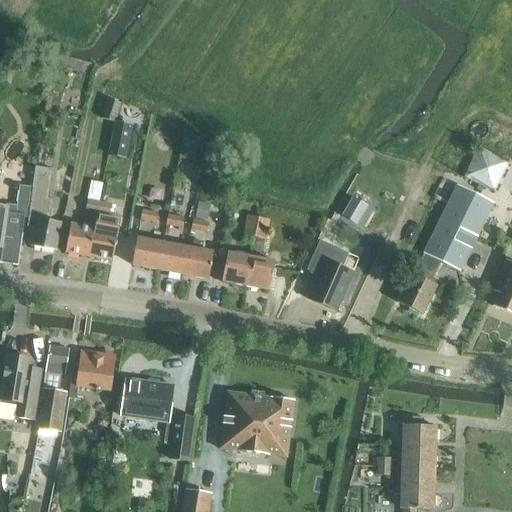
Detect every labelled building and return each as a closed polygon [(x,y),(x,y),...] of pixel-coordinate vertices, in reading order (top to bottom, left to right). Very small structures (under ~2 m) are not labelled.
[(46,97),(44,110),(58,112),(60,99),(46,97)] [(114,124),(120,105),(107,101),(101,120),(114,124)] [(115,123),(109,155),(126,158),(132,127),(115,123)] [(183,138),(180,159),(194,162),(198,141),(183,138)] [(482,146),(467,176),(496,190),(511,160),(482,146)] [(38,220),(33,246),(56,251),(61,225),(51,222),(53,200),(50,199),(53,170),(37,168),(30,219),(38,220)] [(90,258),(102,194),(101,194),(102,187),(92,185),(83,229),(73,227),(67,254),(90,258)] [(0,262),(20,265),(26,218),(30,219),(33,189),(21,187),(18,206),(7,205),(7,207),(0,206),(0,262)] [(461,272),(494,206),(458,188),(424,255),(426,256),(401,305),(423,316),(438,287),(432,285),(444,263),(461,272)] [(355,223),(366,205),(354,198),(343,216),(355,223)] [(100,204),(90,258),(112,263),(120,219),(109,217),(111,206),(100,204)] [(198,204),(195,219),(206,221),(209,206),(198,204)] [(140,222),(156,225),(158,214),(142,211),(140,222)] [(324,219),(301,215),(300,223),(322,228),(324,219)] [(166,227),(182,229),(184,219),(168,216),(166,227)] [(256,237),(260,218),(247,216),(244,235),(256,237)] [(260,218),(256,237),(266,239),(270,220),(260,218)] [(337,219),(331,233),(342,238),(348,224),(337,219)] [(194,220),(192,231),(207,234),(209,224),(194,220)] [(500,236),(497,245),(508,250),(511,241),(500,236)] [(159,271),(164,244),(139,240),(134,267),(159,271)] [(194,250),(189,249),(184,276),(209,280),(214,253),(204,251),(205,245),(196,243),(194,250)] [(342,270),(349,254),(319,243),(307,272),(318,276),(308,300),(336,313),(353,274),(342,270)] [(159,271),(184,276),(189,249),(164,244),(159,271)] [(247,287),(252,258),(229,254),(224,283),(247,287)] [(275,263),(252,258),(247,287),(270,292),(275,263)] [(279,278),(288,280),(290,280),(294,263),(283,261),(279,278)] [(499,294),(493,307),(511,315),(511,263),(506,261),(492,291),(499,294)] [(51,349),(47,375),(40,429),(61,432),(66,391),(60,390),(62,376),(66,377),(69,352),(51,349)] [(109,392),(114,359),(84,354),(83,362),(76,361),(70,398),(77,400),(79,387),(109,392)] [(7,359),(1,401),(0,405),(0,420),(23,424),(23,420),(35,422),(42,372),(30,370),(31,362),(7,359)] [(126,380),(120,417),(168,423),(169,415),(174,387),(126,380)] [(229,393),(222,450),(289,458),(296,401),(229,393)] [(167,426),(165,444),(171,445),(169,461),(189,464),(195,419),(183,417),(169,415),(168,423),(167,426)] [(403,428),(402,449),(435,450),(435,429),(418,429),(418,421),(405,420),(405,428),(403,428)] [(435,470),(435,450),(402,449),(402,469),(435,470)] [(376,469),(389,469),(390,460),(376,460),(376,469)] [(389,469),(376,469),(376,477),(383,477),(389,477),(389,469)] [(434,489),(435,470),(402,469),(402,489),(434,489)] [(434,510),(434,489),(402,489),(401,511),(403,511),(415,511),(415,510),(434,510)] [(188,491),(185,511),(211,511),(214,494),(188,491)]
